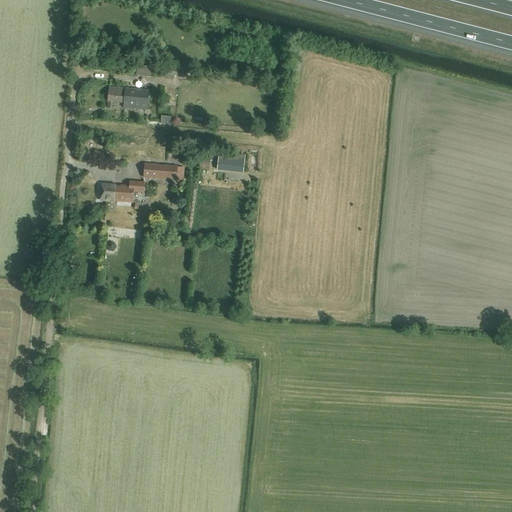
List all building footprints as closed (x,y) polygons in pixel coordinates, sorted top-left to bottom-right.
[(138,64),(139,73),(156,72),(155,63),(138,64)] [(187,64),(166,63),(165,78),(187,79),(187,64)] [(108,102),(124,103),(123,108),(148,111),(150,90),(125,88),(125,89),(110,88),(108,102)] [(171,117),(168,116),(161,116),(160,124),(170,125),(171,117)] [(218,153),(217,169),(226,170),(227,154),(218,153)] [(209,170),(210,156),(201,155),(199,169),(209,170)] [(143,178),(176,181),(177,166),(164,165),(164,166),(158,165),(144,164),(143,178)] [(101,201),(133,203),(134,193),(144,193),(144,182),(129,181),(129,187),(103,185),(101,201)]
